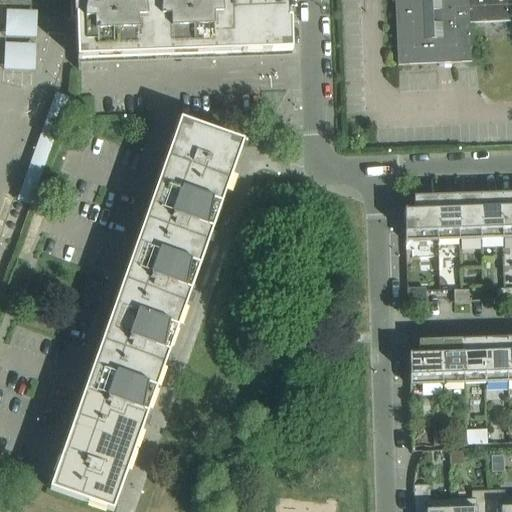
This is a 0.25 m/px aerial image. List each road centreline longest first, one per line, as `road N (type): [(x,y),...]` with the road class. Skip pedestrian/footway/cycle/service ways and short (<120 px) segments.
road 1 (residential): [(375,167),(338,169),(319,160),(308,0)]
road 2 (residential): [(386,511),(380,330)]
road 3 (residential): [(380,330),(375,167)]
road 4 (residential): [(375,167),(511,163)]
road 5 (residential): [(380,330),(511,326)]
